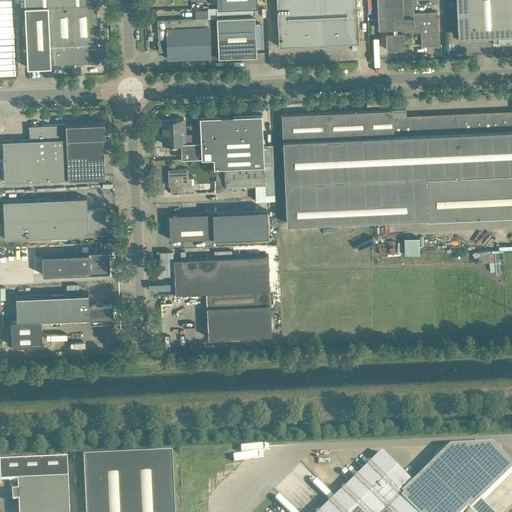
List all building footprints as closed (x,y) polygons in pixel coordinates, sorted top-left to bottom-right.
[(96,0),(24,0),(27,67),(51,66),(51,64),(75,63),(75,66),(75,65),(75,63),(99,62),(96,0)] [(276,0),(279,46),(281,46),(281,44),(320,42),(320,45),(327,45),(327,42),(345,41),(345,43),(358,42),(356,0),(276,0)] [(415,27),(414,10),(413,0),(376,0),(378,28),(385,28),(386,49),(405,48),(404,27),(415,27)] [(511,0),(456,0),(458,36),(498,34),(498,44),(511,43),(511,0)] [(207,17),(209,57),(209,55),(219,54),(219,56),(257,55),(255,15),(252,15),(252,6),(208,8),(208,17),(207,17)] [(437,9),(414,10),(415,27),(420,27),(421,31),(421,45),(438,45),(437,9)] [(168,59),(209,57),(207,17),(157,19),(159,51),(168,51),(168,59)] [(405,108),(282,114),(286,223),(376,219),(379,218),(388,218),(393,218),(425,216),(425,219),(511,215),(511,111),(406,116),(405,108)] [(262,114),(262,113),(232,115),(232,114),(233,114),(232,114),(220,114),(220,115),(221,115),(200,116),(201,142),(187,143),(181,143),(182,158),(201,158),(201,157),(213,157),(214,166),(216,166),(216,168),(264,165),(262,114)] [(187,143),(187,134),(184,134),(184,118),(162,119),(162,130),(164,130),(164,144),(169,144),(169,145),(172,144),(181,143),(187,143)] [(105,176),(103,136),(105,136),(104,122),(29,125),(30,139),(3,140),(4,181),(105,176)] [(264,165),(216,168),(217,179),(225,179),(225,186),(265,184),(264,165)] [(170,185),(171,193),(194,191),(194,185),(192,185),(191,177),(187,177),(187,168),(168,169),(169,185),(170,185)] [(107,233),(106,208),(87,209),(87,196),(3,200),(5,238),(107,233)] [(267,235),(267,227),(266,210),(213,212),(169,214),(170,238),(214,237),(267,235)] [(404,236),(404,253),(420,253),(419,236),(404,236)] [(89,252),(42,255),(43,275),(99,272),(110,271),(109,249),(89,250),(89,252)] [(206,291),(269,288),(268,255),(174,259),(175,293),(206,291)] [(207,306),(270,304),(269,288),(206,291),(207,306)] [(10,321),(12,345),(12,348),(20,348),(20,344),(42,343),(41,319),(112,316),(112,304),(102,304),(102,302),(97,302),(97,304),(89,305),(88,293),(16,296),(17,320),(10,321)] [(270,304),(207,306),(208,337),(271,334),(270,304)] [(489,511),(481,503),(511,472),(511,466),(492,446),(488,446),(482,447),(463,447),(457,448),(451,448),(450,448),(413,485),(381,453),(322,511),(489,511)] [(174,511),(172,455),(83,459),(85,511),(174,511)] [(18,483),(18,511),(69,511),(67,460),(0,462),(0,478),(0,483),(18,483)]
